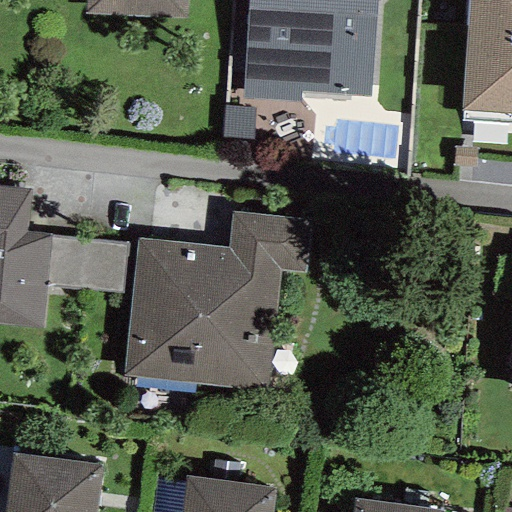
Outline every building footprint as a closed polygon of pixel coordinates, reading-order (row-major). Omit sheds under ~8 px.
[(186,18),(186,0),(84,0),(84,16),(186,18)] [(247,0),(242,100),(299,103),(300,92),(369,97),(374,0),(247,0)] [(511,0),(467,0),(459,123),(511,126),(511,0)] [(252,140),(253,107),(223,106),(222,139),(252,140)] [(0,324),(41,328),(45,285),(49,238),(50,233),(27,231),(31,189),(0,186),(0,324)] [(304,273),(309,221),(230,213),(227,247),(138,239),(137,245),(133,294),(125,375),(266,389),(277,270),(304,273)] [(49,238),(45,285),(133,294),(137,245),(49,238)] [(11,454),(4,511),(94,511),(101,465),(11,454)] [(271,511),(275,487),(184,476),(179,511),(271,511)] [(442,511),(443,511),(353,499),(351,511),(442,511)]
